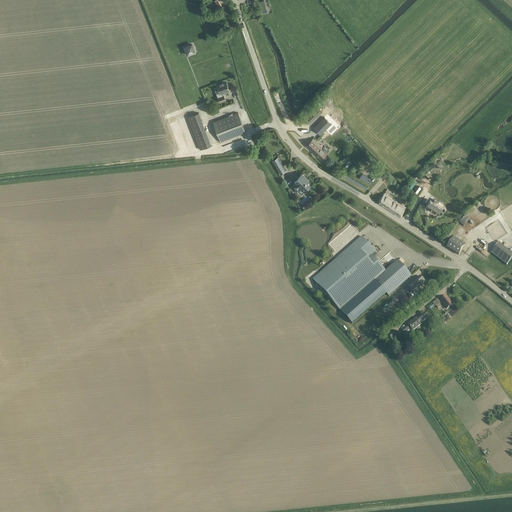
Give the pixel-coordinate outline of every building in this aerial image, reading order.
[(263,14),(267,13),(264,1),(259,2),(263,14)] [(192,44),(185,47),(187,54),(194,52),(192,44)] [(223,83),(218,85),(217,85),(219,93),(216,94),(220,102),(226,100),(223,93),(229,91),(228,86),(227,82),(223,84),(223,83)] [(314,103),(305,113),(302,116),(310,124),(322,111),(314,103)] [(189,117),(201,150),(212,145),(200,113),(189,117)] [(238,113),(234,115),(213,122),(221,142),(246,133),(238,113)] [(314,127),(321,134),(334,121),(327,114),(314,127)] [(333,124),(329,129),(332,132),(336,127),(335,127),(337,124),(335,122),(333,125),(333,124)] [(313,139),(310,142),(306,146),(316,155),(316,154),(322,159),(326,154),(322,150),(324,148),(322,147),(313,139)] [(223,146),(225,152),(243,147),(241,141),(223,146)] [(277,158),(273,161),(281,175),(285,172),(277,158)] [(302,174),(299,178),(295,183),(292,185),(301,193),(304,191),(304,192),(311,184),(305,178),(306,178),(302,174)] [(362,174),(359,179),(370,185),(371,183),(366,180),(367,177),(362,174)] [(406,193),(403,197),(411,203),(414,199),(406,193)] [(384,195),(381,199),(378,203),(400,217),(406,207),(389,196),(388,198),(384,195)] [(436,214),(437,215),(440,210),(442,208),(430,200),(426,207),(434,212),(434,213),(436,214)] [(460,221),(464,225),(469,219),(465,216),(460,221)] [(358,232),(351,224),(328,243),(336,252),(358,232)] [(375,252),(362,236),(313,279),(340,310),(374,279),(385,270),(372,255),(375,252)] [(454,236),(449,243),(447,247),(459,255),(466,244),(454,236)] [(511,251),(511,240),(506,236),(500,242),(511,251)] [(511,257),(511,253),(499,243),(491,253),(506,265),(511,257)] [(374,279),(340,310),(352,324),(387,294),(388,296),(407,279),(411,276),(398,261),(386,271),(375,281),(374,279)] [(420,276),(408,287),(413,293),(425,282),(420,276)] [(405,305),(410,302),(404,294),(399,298),(405,305)] [(440,301),(447,309),(453,304),(450,301),(450,300),(446,296),(440,301)] [(437,299),(432,303),(435,307),(436,306),(438,309),(441,306),(439,304),(440,303),(437,299)] [(428,317),(425,313),(417,319),(416,318),(402,330),(405,333),(411,329),(413,331),(421,324),(420,323),(428,317)] [(393,331),(390,334),(388,335),(392,340),(397,336),(393,331)]
